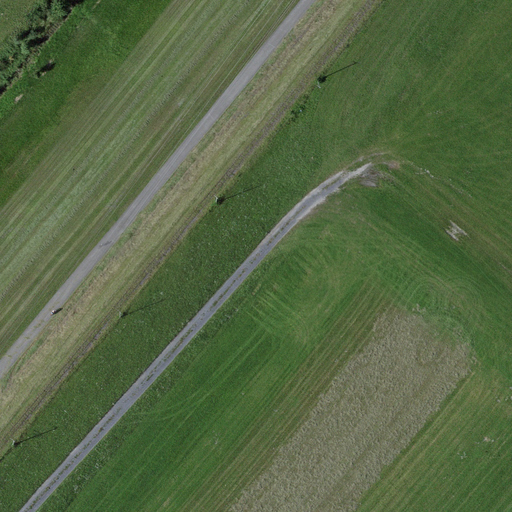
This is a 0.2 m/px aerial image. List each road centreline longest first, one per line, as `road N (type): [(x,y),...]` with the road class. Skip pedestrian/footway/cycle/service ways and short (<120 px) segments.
road 1 (track): [(31,511),(305,205),(334,183),(366,179),(391,187),(506,281)]
road 2 (track): [(310,0),(0,374)]
